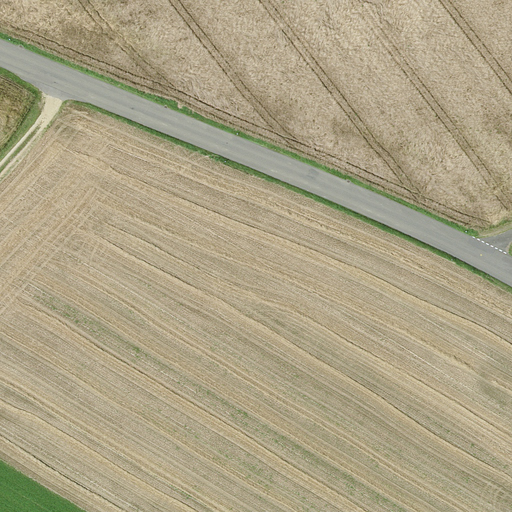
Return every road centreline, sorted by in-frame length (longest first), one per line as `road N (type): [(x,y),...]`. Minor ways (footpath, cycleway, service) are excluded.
road 1 (tertiary): [(511,273),(0,53)]
road 2 (track): [(0,180),(48,120),(62,79)]
